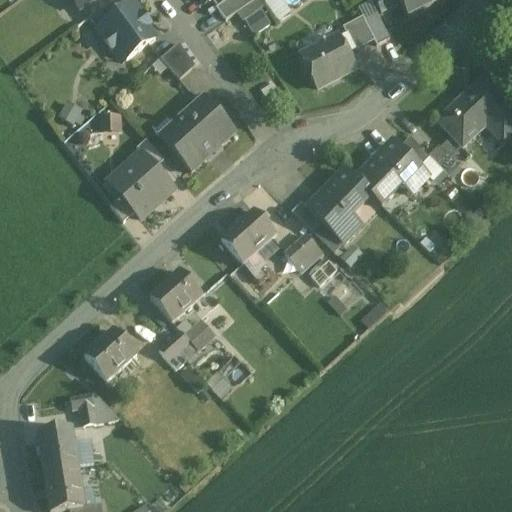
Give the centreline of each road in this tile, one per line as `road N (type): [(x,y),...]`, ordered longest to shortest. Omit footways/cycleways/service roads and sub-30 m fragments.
road 1 (residential): [(13,482),(7,422),(23,381),(280,152)]
road 2 (residential): [(280,152),(350,129),(484,10)]
road 3 (residential): [(172,0),(280,152)]
